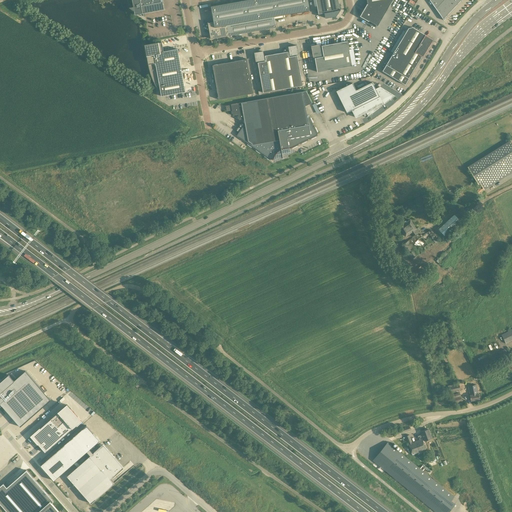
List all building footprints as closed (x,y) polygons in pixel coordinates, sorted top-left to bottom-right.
[(132,0),(133,7),(130,8),(134,10),(135,15),(139,14),(144,17),(143,13),(164,10),(162,2),(161,2),(160,0),(132,0)] [(274,17),(310,10),(307,0),(246,0),(211,6),(214,22),(208,23),(211,39),(276,27),(274,17)] [(336,16),(340,10),(340,9),(338,0),(315,0),(318,14),(324,13),(325,18),(336,16)] [(366,0),(367,1),(367,4),(360,16),(368,21),(369,21),(377,26),(392,1),(391,0),(366,0)] [(430,0),(444,20),(445,19),(444,18),(461,0),(430,0)] [(423,57),(433,40),(412,27),(408,28),(382,71),(405,85),(409,79),(408,78),(422,56),(423,57)] [(317,72),(352,66),(347,41),(313,47),(317,72)] [(155,83),(157,87),(159,86),(161,96),(185,92),(177,49),(163,52),(161,43),(145,45),(149,65),(150,71),(151,76),(153,79),(155,83)] [(288,52),(276,54),(283,89),(302,86),(297,56),(296,56),(296,54),(298,54),(298,53),(297,46),(297,45),(288,47),(289,47),(290,52),(288,53),(288,52)] [(263,93),(283,89),(276,54),(265,56),(265,57),(264,57),(263,52),(263,51),(254,53),(255,53),(256,61),(258,61),(259,62),(258,62),(263,93)] [(253,93),(247,59),(212,65),(218,100),(253,93)] [(352,83),(336,91),(345,109),(347,113),(351,111),(353,114),(354,114),(356,118),(364,113),(366,117),(371,115),(370,114),(391,98),(392,99),(395,96),(380,87),(376,89),(372,82),(356,90),(352,83)] [(237,137),(271,161),(282,155),(282,153),(290,152),(289,149),(319,135),(310,116),(307,117),(306,106),(312,103),(306,91),(231,104),(233,116),(238,115),(239,120),(244,119),(245,124),(238,133),(239,134),(237,137)] [(480,183),(483,188),(511,170),(511,144),(510,140),(506,143),(468,167),(479,184),(480,183)] [(458,212),(454,215),(438,229),(447,238),(462,225),(459,221),(462,218),(458,212)] [(401,245),(411,260),(438,241),(431,230),(419,237),(417,233),(420,231),(418,228),(416,229),(410,219),(403,224),(402,223),(399,226),(405,236),(411,233),(413,236),(414,237),(408,241),(401,245)] [(436,261),(440,265),(443,263),(442,262),(449,255),(445,252),(436,261)] [(511,329),(501,335),(505,344),(511,340),(511,329)] [(16,422),(20,427),(47,404),(51,400),(25,371),(14,381),(12,379),(13,379),(12,379),(10,377),(10,376),(9,375),(8,376),(7,376),(8,376),(0,382),(0,406),(1,406),(16,422)] [(446,392),(446,393),(452,392),(460,390),(459,385),(445,388),(445,389),(443,390),(443,392),(446,392)] [(475,386),(468,388),(470,401),(480,399),(478,393),(477,394),(475,386)] [(459,393),(453,395),(455,403),(462,401),(459,393)] [(39,429),(31,436),(34,440),(34,441),(35,440),(38,444),(37,444),(38,444),(45,453),(81,421),(74,413),(74,412),(73,412),(70,409),(71,409),(70,408),(70,409),(67,405),(59,412),(58,412),(57,412),(58,413),(40,428),(39,428),(39,429)] [(86,425),(40,466),(46,473),(54,481),(74,463),(77,467),(80,464),(77,460),(87,452),(90,456),(93,453),(90,449),(100,441),(86,425)] [(414,425),(398,431),(399,434),(416,428),(414,425)] [(405,436),(412,455),(419,452),(420,454),(424,453),(423,451),(426,450),(423,441),(424,440),(424,441),(431,438),(428,429),(421,432),(422,434),(418,436),(419,439),(412,442),(409,435),(405,436)] [(110,479),(123,467),(103,444),(93,453),(90,456),(80,464),(77,467),(67,476),(91,503),(114,483),(110,479)] [(387,448),(376,461),(438,511),(447,511),(455,503),(451,500),(454,497),(392,446),(389,449),(387,448)] [(57,511),(50,504),(51,503),(53,501),(26,470),(7,487),(3,484),(0,486),(0,511),(57,511)]
